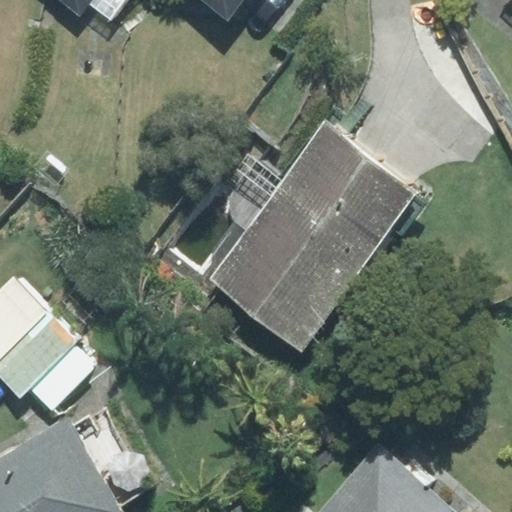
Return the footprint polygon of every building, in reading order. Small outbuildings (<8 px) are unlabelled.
[(265,0),(70,0),(87,13),(96,0),(228,0),(251,18),(265,0)] [(436,179),(331,109),(217,280),(322,350),(436,179)] [(0,366),(58,310),(21,271),(0,291),(0,366)] [(0,511),(134,511),(139,509),(77,408),(0,455),(0,511)] [(480,511),(388,431),(317,511),(480,511)]
